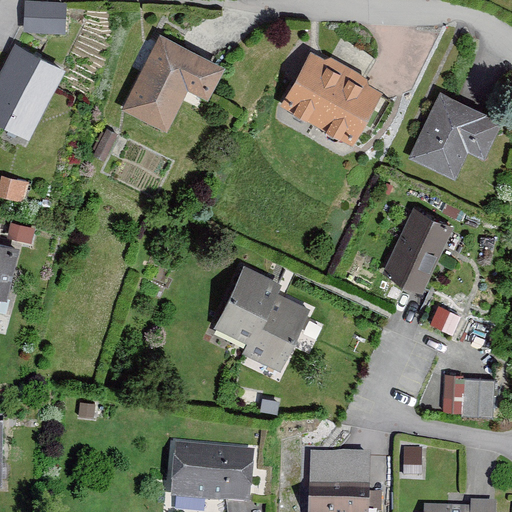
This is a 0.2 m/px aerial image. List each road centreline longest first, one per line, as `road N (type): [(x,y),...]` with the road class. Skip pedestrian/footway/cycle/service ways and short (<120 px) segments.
road 1 (residential): [(511,38),(464,16),(261,2)]
road 2 (unknown): [(511,446),(421,429),(379,409),(377,389),(398,338)]
